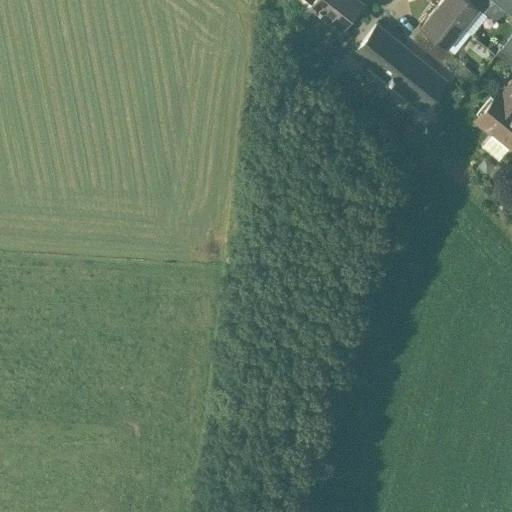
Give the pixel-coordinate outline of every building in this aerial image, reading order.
[(315,0),(312,5),(304,0),(294,0),(289,6),(305,18),(313,8),(339,29),(360,4),(355,0),(315,0)] [(442,0),(436,8),(461,28),(462,27),(477,8),(484,14),(485,13),(492,19),(499,18),(505,11),(507,13),(509,12),(493,0),(442,0)] [(511,0),(493,0),(509,12),(511,7),(511,0)] [(436,8),(422,25),(419,23),(408,36),(444,65),(469,33),(462,27),(461,28),(436,8)] [(422,108),(444,81),(375,26),(354,52),(422,108)] [(498,160),(508,147),(509,148),(511,144),(511,80),(501,95),(498,92),(474,121),(491,134),(481,148),(498,160)]
